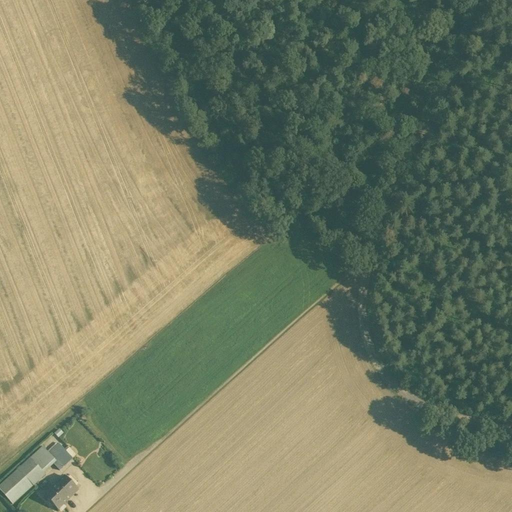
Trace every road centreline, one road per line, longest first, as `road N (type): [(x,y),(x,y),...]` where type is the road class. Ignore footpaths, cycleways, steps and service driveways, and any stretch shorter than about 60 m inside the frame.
road 1 (track): [(488,0),(363,274)]
road 2 (track): [(363,274),(349,274),(148,452)]
road 3 (track): [(363,274),(368,340),(394,385),(452,416),(511,428)]
